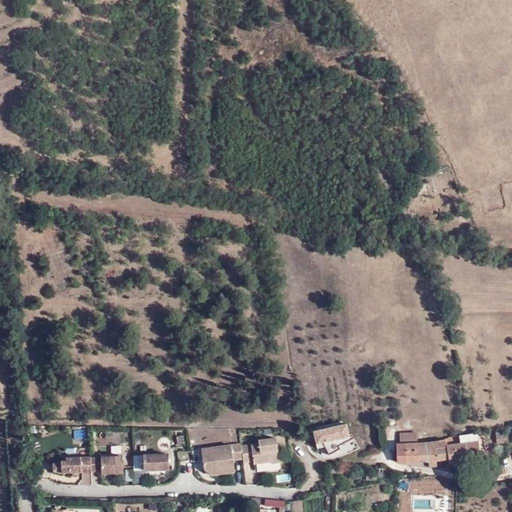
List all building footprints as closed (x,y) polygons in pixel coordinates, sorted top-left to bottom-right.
[(508,443),(508,434),(503,435),(503,431),(496,432),(496,444),(508,443)] [(416,444),(416,434),(399,436),(399,444),(396,444),(397,462),(424,461),(429,461),(436,460),(449,459),(447,446),(460,444),(460,436),(445,438),(445,440),(427,443),(416,444)] [(472,442),(470,434),(460,436),(460,444),(447,446),(449,459),(449,463),(473,460),(473,459),(470,442),(472,442)] [(472,434),(470,434),(472,442),(470,442),(473,459),(473,460),(480,459),(478,435),(473,436),(472,434)] [(245,460),(245,463),(254,462),(255,464),(272,462),(273,464),(280,463),(277,439),(260,441),(260,444),(243,446),(245,460)] [(243,446),(243,445),(202,450),(205,470),(213,476),(235,473),(234,461),(245,460),(243,446)] [(169,456),(135,457),(136,472),(170,471),(169,456)] [(124,457),(93,459),(93,472),(103,472),(103,475),(124,474),(124,457)] [(63,462),(62,463),(63,474),(93,473),(93,472),(93,459),(68,459),(68,462),(63,462)] [(323,480),(323,469),(308,468),(308,480),(323,480)]
